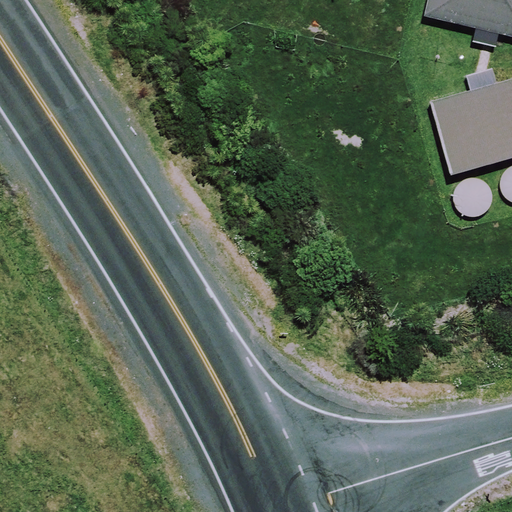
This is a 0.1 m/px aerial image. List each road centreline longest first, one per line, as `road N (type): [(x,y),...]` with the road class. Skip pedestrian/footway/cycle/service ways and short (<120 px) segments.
road 1 (tertiary): [(278,506),(208,374),(0,43)]
road 2 (unclassified): [(278,506),(511,443)]
